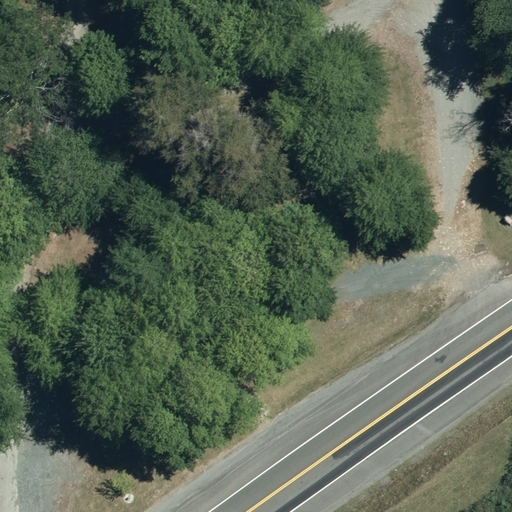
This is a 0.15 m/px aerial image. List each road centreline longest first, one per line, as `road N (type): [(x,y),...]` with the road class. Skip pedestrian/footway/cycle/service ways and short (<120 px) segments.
road 1 (track): [(436,0),(456,228),(503,333)]
road 2 (trunk): [(248,511),(511,327)]
